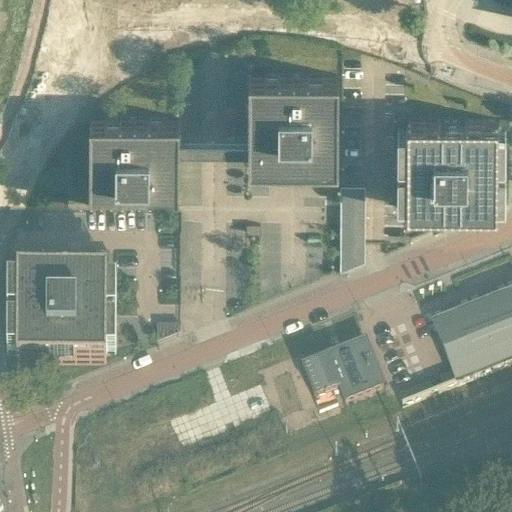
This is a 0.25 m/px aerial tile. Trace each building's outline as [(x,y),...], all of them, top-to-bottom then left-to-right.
[(248,145),(248,163),(338,164),(338,135),(338,74),(249,73),(249,134),(248,145)] [(90,116),(89,205),(179,206),(179,145),(213,145),(248,145),(249,134),(214,134),(179,134),(179,116),(90,116)] [(407,118),(407,133),(407,147),(407,207),(496,208),(497,118),(450,118),(407,118)] [(68,195),(49,195),(49,205),(68,205),(68,195)] [(359,262),(359,221),(339,221),(338,262),(359,262)] [(17,276),(16,366),(106,366),(106,326),(106,318),(106,277),(48,276),(17,276)] [(441,339),(439,340),(440,343),(440,344),(441,344),(443,349),(444,349),(442,342),(463,333),(475,361),(453,370),(451,366),(450,366),(451,370),(451,372),(452,374),(454,374),(459,385),(459,387),(511,366),(511,311),(487,322),(487,320),(479,323),(480,324),(442,340),(441,339)] [(327,362),(303,372),(314,402),(319,415),(338,408),(333,395),(339,392),(344,405),(383,390),(365,343),(357,347),(326,359),(327,362)]
